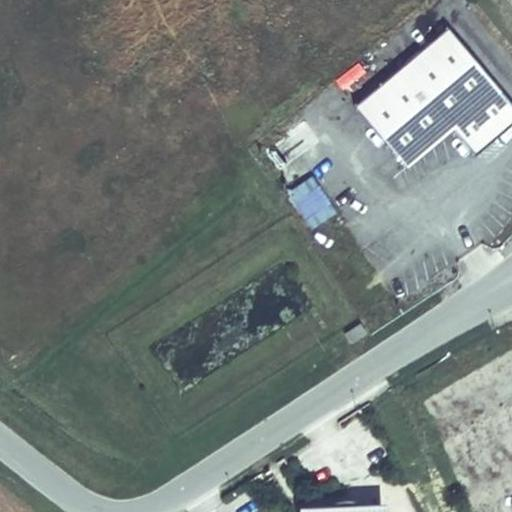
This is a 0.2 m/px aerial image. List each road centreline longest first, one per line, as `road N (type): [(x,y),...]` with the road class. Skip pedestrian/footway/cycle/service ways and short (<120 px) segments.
road 1 (unclassified): [(511,278),(331,386),(284,430),(164,503),(134,511),(100,507),(0,437)]
road 2 (unknown): [(452,501),(426,448),(430,436),(511,387)]
